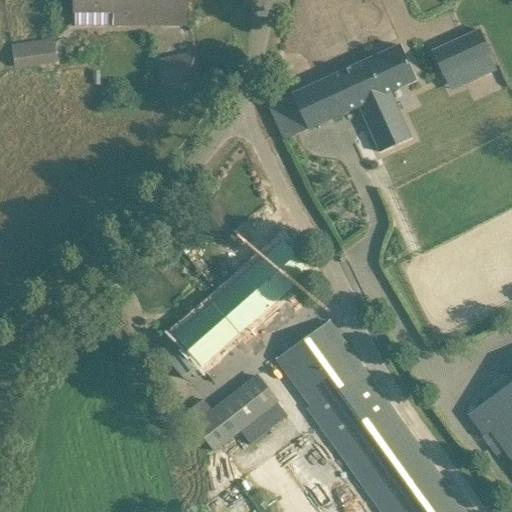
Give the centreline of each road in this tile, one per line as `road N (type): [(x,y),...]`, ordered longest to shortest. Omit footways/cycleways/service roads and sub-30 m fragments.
road 1 (unclassified): [(0,389),(12,351),(43,306),(188,173),(235,107),(261,51),(267,0)]
road 2 (unknown): [(235,107),(323,251),(378,282),(441,381),(449,385),(511,357)]
